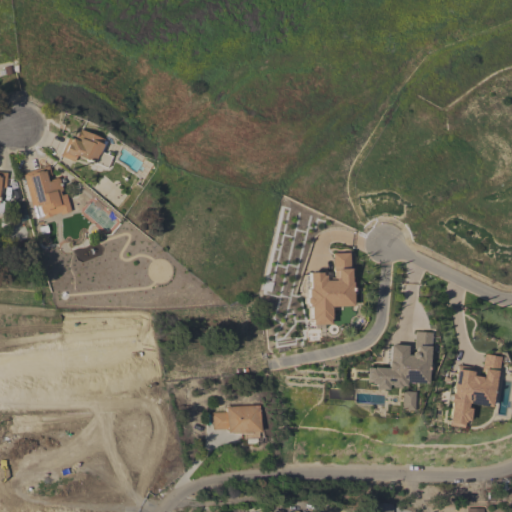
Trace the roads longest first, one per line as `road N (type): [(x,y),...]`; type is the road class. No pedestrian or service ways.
road 1 (residential): [(160,511),(203,485),(239,480),(462,478),(511,467)]
road 2 (residential): [(140,511),(25,499),(17,488),(32,474),(99,470),(129,493),(137,511)]
road 3 (residential): [(511,299),(382,242)]
